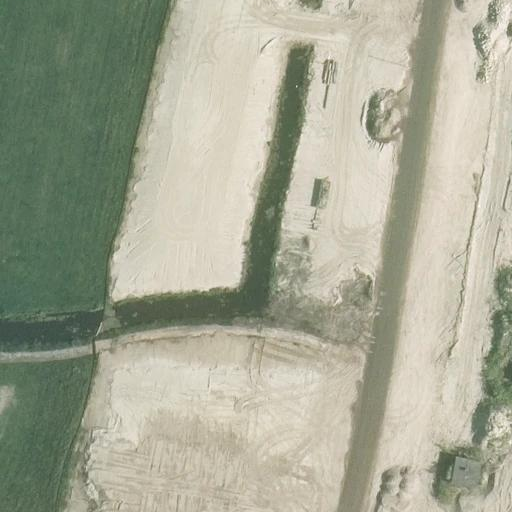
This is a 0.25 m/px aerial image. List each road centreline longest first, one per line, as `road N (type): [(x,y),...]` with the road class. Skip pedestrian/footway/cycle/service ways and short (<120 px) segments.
road 1 (tertiary): [(407,511),(483,0)]
road 2 (track): [(0,357),(218,333),(318,342),(372,357)]
